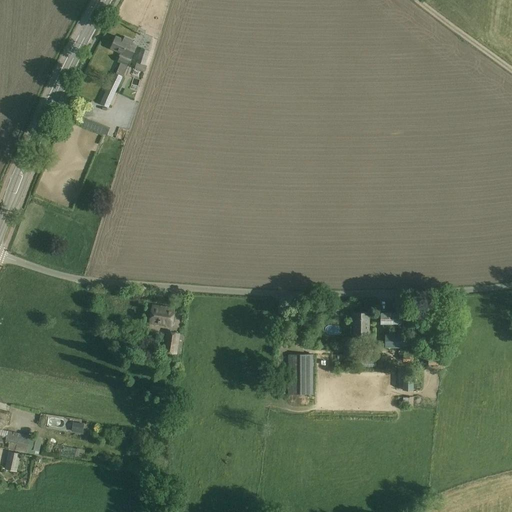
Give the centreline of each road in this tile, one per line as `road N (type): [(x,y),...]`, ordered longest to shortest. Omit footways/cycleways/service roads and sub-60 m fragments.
road 1 (unclassified): [(0,255),(74,278),(230,291),(511,285)]
road 2 (secondary): [(0,225),(57,83),(102,0)]
